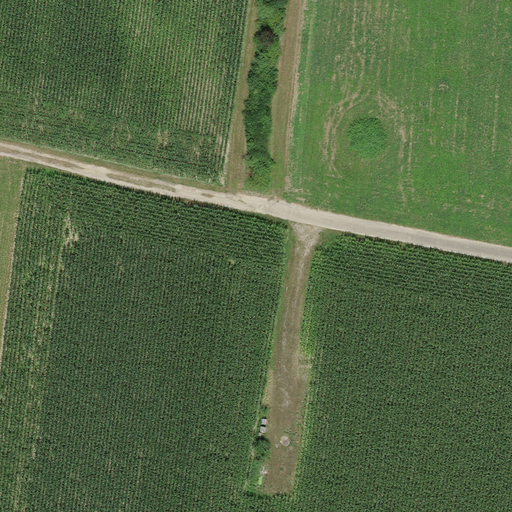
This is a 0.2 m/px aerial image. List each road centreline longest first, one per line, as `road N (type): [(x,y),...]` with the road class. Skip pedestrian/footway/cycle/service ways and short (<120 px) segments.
road 1 (track): [(511,244),(0,143)]
road 2 (track): [(314,206),(278,469)]
